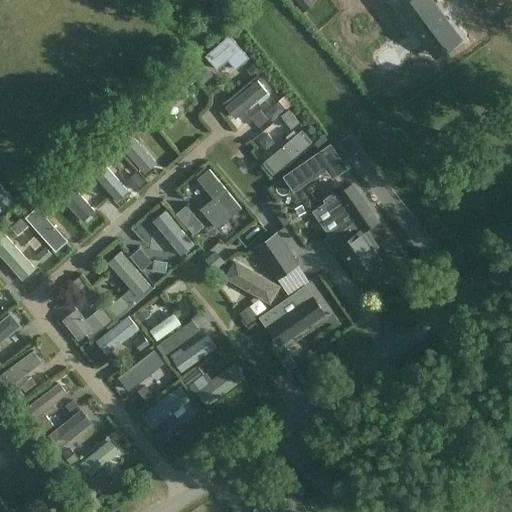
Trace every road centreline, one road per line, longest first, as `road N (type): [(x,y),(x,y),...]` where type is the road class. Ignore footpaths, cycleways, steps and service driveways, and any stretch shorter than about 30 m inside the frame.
road 1 (unknown): [(187,494),(33,302),(223,129)]
road 2 (unclassified): [(162,511),(511,266)]
